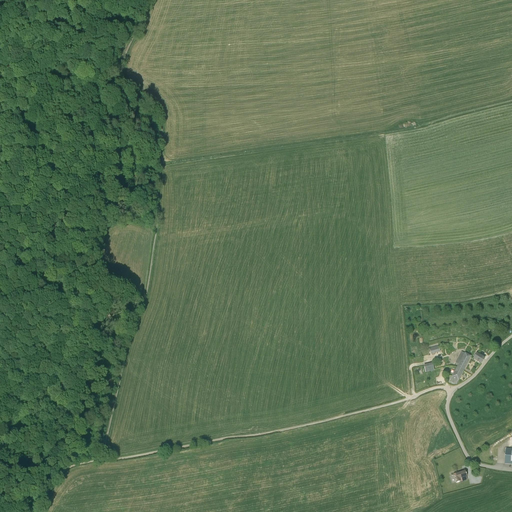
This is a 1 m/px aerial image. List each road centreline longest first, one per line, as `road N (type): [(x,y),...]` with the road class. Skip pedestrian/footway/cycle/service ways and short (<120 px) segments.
road 1 (track): [(146,0),(121,78),(161,121),(156,226),(103,459)]
road 2 (track): [(455,389),(103,459)]
road 3 (unclassified): [(511,469),(471,460),(447,406),(511,335)]
